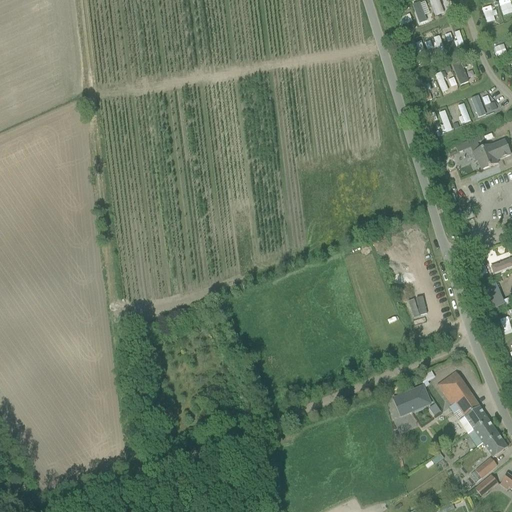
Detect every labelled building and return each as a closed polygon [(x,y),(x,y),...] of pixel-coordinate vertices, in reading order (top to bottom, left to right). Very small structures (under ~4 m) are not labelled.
[(431,0),(435,17),(443,15),(439,0),(431,0)] [(501,8),(503,16),(511,13),(510,6),(501,8)] [(491,8),(483,9),(485,21),(493,20),(491,8)] [(457,48),(463,47),(460,32),(454,33),(457,48)] [(441,37),(435,39),(439,56),(445,54),(441,37)] [(454,70),(460,87),(469,84),(463,67),(454,70)] [(442,93),(448,91),(441,73),(435,76),(442,93)] [(462,117),(459,118),(461,125),(470,122),(464,104),(458,107),(462,117)] [(445,133),(452,131),(445,111),(438,114),(445,133)] [(504,141),(481,150),(472,154),(476,163),(472,164),(473,165),(477,163),(481,172),(498,165),(496,160),(500,159),(500,160),(510,156),(504,141)] [(468,145),(455,150),(457,156),(471,150),(468,145)] [(492,275),(511,269),(511,255),(511,252),(496,256),(494,250),(485,253),(492,275)] [(497,283),(482,287),(489,312),(504,308),(497,283)] [(418,378),(423,385),(434,379),(431,374),(424,378),(422,375),(418,378)] [(437,387),(443,395),(451,407),(469,394),(455,374),(437,387)] [(430,405),(423,388),(393,400),(400,418),(430,405)] [(469,394),(451,407),(461,421),(458,423),(467,436),(488,421),(469,394)] [(497,435),(488,421),(467,436),(477,449),(483,445),(497,435)] [(497,435),(483,445),(492,459),(507,449),(497,435)] [(490,459),(475,472),(481,480),(496,467),(490,459)] [(245,463),(241,463),(242,471),(250,470),(249,462),(245,463)] [(511,479),(507,475),(501,484),(499,486),(507,492),(509,489),(511,491),(511,479)] [(490,477),(474,490),(481,498),(497,485),(490,477)]
